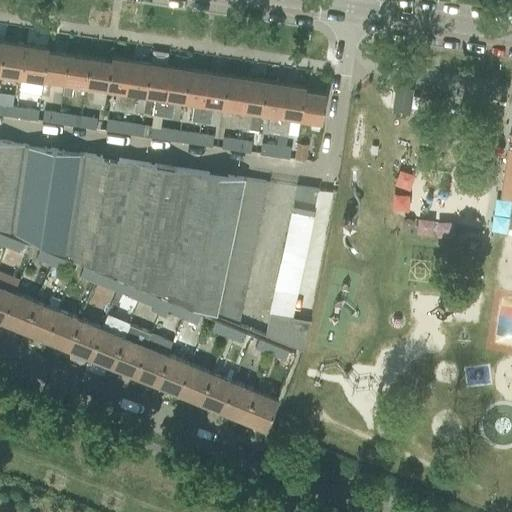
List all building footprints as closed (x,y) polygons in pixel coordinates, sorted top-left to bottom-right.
[(0,66),(0,73),(20,76),(25,44),(4,40),(0,66)] [(41,83),(42,83),(47,50),(47,47),(25,44),(20,76),(42,79),(41,83)] [(62,90),(62,91),(68,54),(47,50),(42,83),(40,98),(48,99),(50,81),(63,83),(62,90)] [(63,91),(62,94),(69,95),(70,96),(71,92),(71,91),(72,84),(81,85),(84,86),(89,57),(68,54),(63,83),(63,87),(63,91)] [(93,87),(105,89),(110,60),(89,57),(84,89),(93,91),(93,87)] [(110,60),(105,89),(115,90),(114,99),(113,108),(122,109),(130,60),(110,57),(110,60)] [(133,102),(143,103),(149,62),(130,60),(122,109),(132,111),(133,102)] [(151,113),(161,115),(169,65),(149,62),(143,103),(153,105),(151,113)] [(173,100),(183,101),(188,68),(169,65),(161,115),(171,116),(173,100)] [(181,113),(180,118),(190,119),(200,121),(207,71),(188,68),(183,101),(182,110),(181,113)] [(209,122),(212,105),(222,107),(227,74),(207,71),(200,121),(209,122)] [(229,125),(238,127),(246,77),(227,74),(222,107),(220,119),(229,121),(229,125)] [(246,77),(238,127),(248,128),(258,130),(260,113),(265,80),(246,77)] [(267,131),(277,133),(285,83),(265,80),(260,113),(269,114),(267,131)] [(285,83),(277,133),(286,134),(289,117),(299,118),(303,89),(304,86),(285,83)] [(395,86),(392,105),(410,107),(413,89),(395,86)] [(299,118),(298,122),(308,124),(308,120),(320,121),(325,93),(303,89),(299,118)] [(0,103),(0,113),(11,115),(12,106),(0,103)] [(20,117),(37,119),(39,110),(21,107),(20,117)] [(42,120),(57,122),(59,113),(44,111),(42,120)] [(59,113),(57,122),(74,125),(76,115),(59,113)] [(80,126),(96,128),(97,119),(81,116),(80,126)] [(185,132),(183,141),(196,143),(198,134),(200,121),(190,119),(188,132),(185,132)] [(106,130),(119,132),(120,122),(107,120),(106,130)] [(120,122),(119,132),(135,134),(136,125),(120,122)] [(144,136),(158,137),(159,128),(146,126),(144,136)] [(159,128),(158,137),(173,140),(175,130),(159,128)] [(198,134),(196,143),(212,146),(213,136),(198,134)] [(511,134),(509,134),(502,186),(511,187),(511,195),(511,198),(511,202),(507,228),(507,231),(511,231),(511,134)] [(222,147),(235,149),(236,140),(223,138),(222,147)] [(0,226),(9,230),(24,143),(0,139),(0,226)] [(236,140),(235,149),(251,152),(252,142),(236,140)] [(54,148),(24,143),(9,230),(9,231),(38,242),(54,148)] [(295,158),(305,160),(308,144),(298,143),(295,158)] [(260,153),(273,155),(275,146),(262,144),(260,153)] [(275,146),(273,155),(289,157),(291,148),(275,146)] [(54,148),(38,242),(67,254),(82,152),(54,148)] [(191,169),(82,152),(67,254),(164,294),(191,169)] [(245,177),(191,169),(164,294),(215,314),(216,308),(218,298),(221,288),(223,278),(225,268),(227,257),(229,247),(232,237),(234,227),(236,216),(238,206),(240,196),(243,186),(245,177)] [(268,181),(245,177),(243,186),(266,191),(268,181)] [(314,200),(317,188),(296,185),(294,195),(314,200)] [(264,201),(266,191),(243,186),(240,196),(264,201)] [(292,204),(291,207),(312,211),(313,208),(314,200),(294,195),(292,204)] [(262,211),(264,201),(240,196),(238,206),(262,211)] [(259,222),(262,211),(238,206),(236,216),(259,222)] [(309,223),(312,211),(291,207),(289,218),(309,223)] [(257,232),(259,222),(236,216),(234,227),(257,232)] [(286,230),(307,234),(309,223),(289,218),(286,230)] [(255,242),(257,232),(234,227),(232,237),(255,242)] [(284,241),(304,246),(307,234),(286,230),(284,241)] [(0,233),(0,245),(5,247),(9,237),(0,233)] [(9,237),(5,247),(21,254),(25,244),(9,237)] [(232,237),(229,247),(253,252),(255,242),(232,237)] [(281,253),(302,258),(304,246),(284,241),(281,253)] [(229,247),(227,257),(251,262),(253,252),(229,247)] [(36,259),(49,264),(53,254),(40,248),(36,259)] [(279,265),(299,269),(302,258),(281,253),(279,265)] [(53,254),(49,264),(65,271),(70,260),(53,254)] [(227,257),(225,268),(248,273),(251,262),(227,257)] [(80,276),(93,282),(97,271),(84,265),(80,276)] [(297,281),(299,269),(279,265),(276,276),(297,281)] [(225,268),(223,278),(246,283),(248,273),(225,268)] [(97,271),(93,282),(109,288),(113,277),(97,271)] [(0,319),(1,319),(12,292),(13,289),(17,279),(1,272),(0,272),(0,319)] [(274,288),(294,292),(297,281),(276,276),(274,288)] [(223,278),(221,288),(244,293),(246,283),(223,278)] [(120,283),(113,299),(120,302),(123,293),(137,299),(140,291),(120,283)] [(221,288),(218,298),(242,303),(244,293),(221,288)] [(271,299),(292,304),(294,292),(274,288),(271,299)] [(1,319),(22,328),(35,298),(13,289),(1,319)] [(137,299),(159,307),(163,297),(141,289),(140,291),(137,299)] [(159,307),(181,316),(185,306),(163,297),(159,307)] [(35,298),(22,328),(44,337),(57,307),(49,304),(46,303),(35,298)] [(218,298),(216,308),(240,313),(242,303),(218,298)] [(269,311),(290,315),(292,304),(271,299),(269,311)] [(185,306),(181,316),(198,323),(202,313),(185,306)] [(44,337),(66,346),(79,316),(57,307),(44,337)] [(216,308),(215,314),(238,324),(240,313),(216,308)] [(301,318),(290,315),(269,311),(268,311),(263,334),(293,346),(301,318)] [(66,346),(88,355),(101,325),(79,316),(66,346)] [(313,321),(301,318),(293,346),(304,350),(313,321)] [(211,329),(225,335),(229,325),(215,319),(211,329)] [(110,364),(132,373),(150,331),(128,322),(122,334),(110,364)] [(88,355),(110,364),(122,334),(101,325),(88,355)] [(229,325),(225,335),(242,342),(246,332),(229,325)] [(176,329),(172,338),(180,341),(184,332),(176,329)] [(132,373),(154,382),(172,340),(150,331),(132,373)] [(172,340),(154,382),(176,391),(187,365),(188,361),(194,347),(184,343),(180,341),(172,338),(172,340)] [(255,348),(268,353),(272,343),(260,338),(255,348)] [(272,343),(268,353),(284,360),(288,350),(272,343)] [(187,365),(176,391),(198,400),(210,370),(200,366),(197,365),(188,361),(187,365)] [(210,370),(198,400),(220,409),(232,379),(210,370)] [(220,409),(242,418),(254,388),(233,379),(235,375),(234,374),(220,409)] [(254,388),(242,418),(264,428),(281,387),(258,378),(254,388)]
